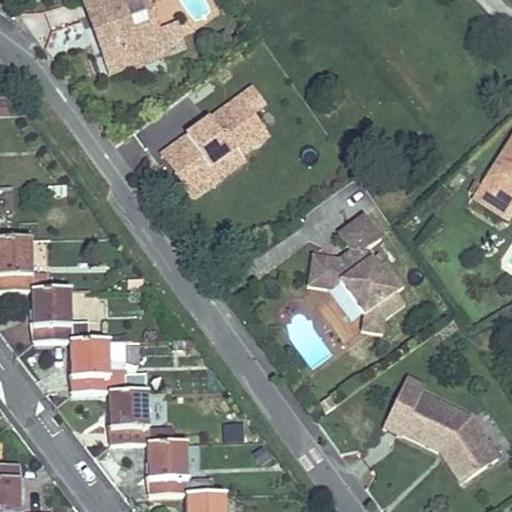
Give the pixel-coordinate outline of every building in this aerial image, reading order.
[(129,0),(95,0),(67,11),(94,82),(128,70),(125,61),(140,55),(134,37),(118,42),(112,25),(136,16),(129,0)] [(155,70),(136,16),(112,25),(118,42),(134,37),(140,55),(125,61),(128,70),(94,82),(97,91),(155,70)] [(223,106),(239,125),(253,114),(238,94),(223,106)] [(223,106),(168,150),(179,164),(157,182),(181,213),(208,192),(199,180),(222,162),(218,156),(227,150),(237,162),(246,155),(256,148),(239,125),(223,106)] [(511,139),(505,151),(498,147),(457,211),(483,229),(504,198),(491,189),(498,179),(511,177),(511,139)] [(146,167),(157,182),(179,164),(168,150),(146,167)] [(199,180),(208,192),(231,174),(227,170),(237,162),(227,150),(218,156),(222,162),(199,180)] [(511,196),(511,177),(498,179),(491,189),(504,198),(509,201),(511,196)] [(64,190),(47,190),(47,199),(64,198),(64,190)] [(400,294),(379,267),(372,273),(359,256),(376,243),(357,220),(336,236),(342,258),(333,265),(304,262),(302,280),(319,281),(330,296),(339,296),(359,322),(357,340),(377,342),(378,331),(386,324),(380,317),(397,304),(393,300),(400,294)] [(0,295),(31,294),(30,242),(0,242),(0,295)] [(330,296),(319,281),(302,280),(300,295),(332,299),(330,296)] [(87,326),(69,326),(69,293),(31,294),(32,332),(37,331),(37,346),(70,346),(88,345),(87,326)] [(403,311),(397,304),(380,317),(386,324),(403,311)] [(108,379),(107,345),(88,345),(70,346),(70,384),(75,383),(75,398),(108,397),(144,396),(145,378),(108,379)] [(492,462),(461,418),(415,395),(419,389),(404,382),(376,436),(393,444),(396,439),(433,458),(440,453),(462,484),(492,462)] [(147,448),(171,447),(172,431),(146,432),(146,396),(144,396),(108,397),(109,434),(113,434),(114,449),(147,448)] [(152,500),(184,499),(184,447),(171,447),(147,448),(147,485),(152,485),(152,500)] [(462,484),(440,453),(433,458),(455,489),(462,484)] [(0,511),(18,511),(17,483),(13,483),(12,469),(0,469),(0,511)] [(222,511),(222,498),(184,499),(184,511),(222,511)]
